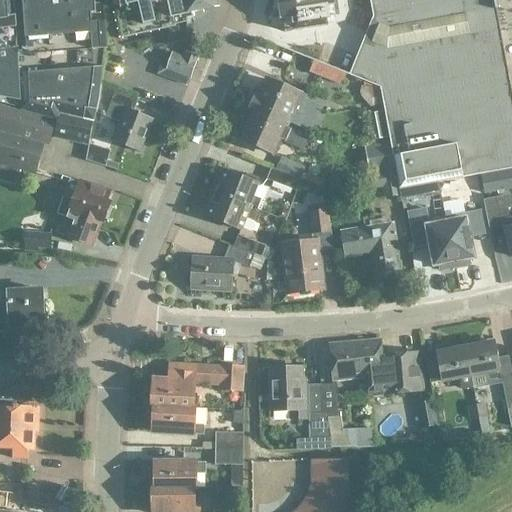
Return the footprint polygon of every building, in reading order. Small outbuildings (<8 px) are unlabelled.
[(0,0),(0,57),(19,59),(17,35),(15,0),(0,0)] [(15,0),(17,35),(19,59),(21,107),(21,111),(56,121),(58,121),(59,121),(61,115),(61,112),(93,120),(96,110),(103,84),(105,49),(107,49),(105,23),(92,23),(91,14),(96,14),(94,0),(15,0)] [(119,0),(120,5),(117,5),(124,34),(142,30),(141,27),(150,25),(149,21),(156,19),(151,0),(119,0)] [(151,0),(156,19),(173,15),(169,0),(151,0)] [(169,0),(173,15),(173,16),(193,11),(190,0),(169,0)] [(190,0),(193,11),(219,5),(218,0),(190,0)] [(277,0),(281,19),(284,19),(286,32),(327,26),(326,20),(329,19),(326,0),(277,0)] [(390,143),(394,167),(399,189),(438,182),(476,175),(511,169),(511,99),(493,0),(367,0),(364,1),(368,15),(341,73),(380,89),(390,143)] [(190,79),(199,58),(186,52),(183,58),(173,54),(167,70),(190,79)] [(164,76),(172,55),(165,53),(157,73),(164,76)] [(0,100),(21,107),(19,59),(0,57),(0,100)] [(250,110),(249,111),(277,124),(285,128),(287,122),(310,132),(321,107),(304,100),(305,95),(266,79),(260,96),(257,95),(255,98),(251,96),(246,108),(250,110)] [(140,99),(103,84),(96,110),(105,114),(110,102),(125,108),(111,142),(139,153),(153,120),(134,112),(140,99)] [(0,131),(45,144),(49,145),(56,121),(21,111),(0,104),(0,131)] [(306,137),(285,128),(277,124),(249,111),(248,113),(250,114),(245,126),(241,124),(238,132),(242,134),(240,139),(275,153),(281,139),(302,148),(306,137)] [(387,138),(381,112),(362,116),(368,142),(387,138)] [(59,121),(58,121),(54,139),(88,146),(93,122),(61,115),(59,121)] [(45,144),(0,131),(0,162),(37,173),(45,144)] [(394,167),(390,143),(366,148),(371,171),(394,167)] [(300,180),(275,171),(270,169),(266,180),(296,192),(300,180)] [(218,177),(212,191),(261,211),(271,188),(260,184),(260,181),(259,177),(249,174),(245,175),(245,178),(226,170),(223,179),(218,177)] [(365,187),(366,191),(383,188),(385,200),(399,197),(394,171),(363,176),(365,187)] [(511,173),(481,180),(480,181),(484,198),(511,192),(511,173)] [(438,182),(440,194),(441,196),(467,191),(469,199),(480,197),(476,175),(438,182)] [(58,215),(84,225),(88,215),(101,220),(105,222),(105,220),(108,221),(113,208),(110,207),(111,205),(107,204),(110,194),(81,183),(74,202),(63,198),(57,215),(58,215)] [(419,186),(399,190),(401,202),(421,198),(419,186)] [(261,211),(212,191),(206,206),(211,208),(208,216),(241,230),(246,218),(257,222),(261,211)] [(511,217),(509,218),(504,197),(483,201),(489,229),(502,226),(504,233),(506,233),(511,256),(511,255),(511,217)] [(434,266),(438,265),(440,271),(455,268),(445,218),(428,222),(425,209),(408,213),(415,248),(430,245),(434,266)] [(308,212),(311,241),(283,245),(289,293),(322,288),(318,252),(332,250),(328,210),(308,212)] [(445,218),(455,268),(470,265),(469,259),(473,258),(469,238),(485,235),(480,211),(445,218)] [(84,225),(58,215),(57,217),(65,221),(62,228),(58,227),(56,233),(91,247),(91,245),(94,247),(98,236),(95,235),(101,220),(88,215),(84,225)] [(368,222),(369,227),(367,227),(371,253),(374,275),(397,272),(395,255),(399,255),(394,223),(387,224),(386,219),(368,222)] [(371,253),(367,227),(340,231),(344,257),(371,253)] [(34,248),(46,249),(47,237),(23,234),(22,251),(34,252),(34,248)] [(238,236),(233,246),(270,261),(274,252),(265,249),(265,247),(238,236)] [(270,261),(233,246),(229,244),(223,260),(210,259),(210,258),(193,257),(191,289),(232,291),(234,261),(249,267),(260,272),(265,260),(266,261),(266,281),(272,281),(273,264),(269,263),(270,261)] [(43,290),(2,292),(2,301),(0,303),(0,320),(4,323),(10,322),(10,326),(44,324),(43,290)] [(365,373),(365,377),(367,395),(421,390),(418,353),(382,356),(380,339),(355,342),(356,356),(360,363),(367,362),(369,373),(365,373)] [(464,341),(465,347),(470,375),(487,372),(488,378),(490,379),(498,377),(499,375),(498,370),(500,370),(495,342),(482,344),(481,342),(477,339),(464,341)] [(356,356),(355,342),(329,345),(333,381),(365,377),(365,373),(369,373),(367,362),(360,363),(356,356)] [(465,347),(454,349),(453,347),(449,344),(436,346),(443,380),(459,377),(461,385),(465,389),(473,387),(470,375),(465,347)] [(154,380),(153,407),(196,408),(196,405),(194,405),(195,385),(218,386),(218,391),(241,392),(243,366),(220,364),(219,366),(175,364),(174,381),(154,380)] [(291,419),(308,419),(307,387),(303,388),(302,365),(268,366),(269,413),(291,413),(291,419)] [(511,376),(501,378),(507,414),(511,412),(511,376)] [(309,440),(330,439),(330,438),(322,386),(308,386),(308,419),(309,440)] [(330,438),(330,439),(332,449),(372,447),(371,443),(347,444),(343,439),(339,414),(337,411),(337,386),(322,386),(330,438)] [(415,404),(420,430),(436,427),(431,401),(415,404)] [(484,404),(476,405),(478,417),(486,416),(484,404)] [(470,419),(478,417),(476,405),(468,407),(470,419)] [(38,432),(39,408),(0,406),(0,448),(13,449),(13,457),(28,458),(28,449),(34,449),(35,432),(38,432)] [(196,408),(153,407),(153,408),(155,408),(154,432),(195,433),(195,435),(203,435),(203,426),(195,425),(196,408)] [(215,433),(215,448),(242,449),(243,433),(215,433)] [(467,434),(469,447),(481,446),(480,433),(467,434)] [(242,465),(242,449),(215,448),(214,464),(242,465)] [(341,511),(344,507),(349,487),(347,487),(347,489),(346,489),(346,461),(350,461),(350,459),(310,459),(310,461),(314,461),(314,485),(310,497),(304,507),(298,511),(341,511)] [(154,488),(197,488),(197,474),(202,474),(202,463),(156,462),(155,486),(154,486),(154,488)] [(197,491),(197,488),(154,488),(153,511),(199,511),(200,503),(193,503),(193,491),(197,491)]
